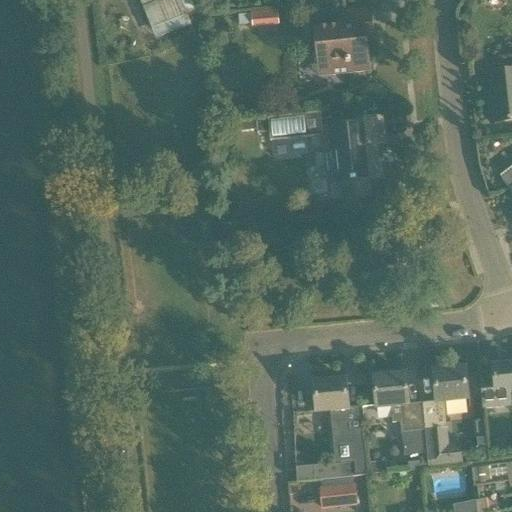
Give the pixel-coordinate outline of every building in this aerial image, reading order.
[(139,0),(155,39),(191,25),(187,15),(195,12),(190,0),(139,0)] [(254,10),(255,27),(280,26),(279,9),(254,10)] [(314,31),(318,64),(345,61),(346,74),(369,72),(365,31),(372,30),(370,11),(339,14),(340,28),(314,31)] [(489,105),(491,124),(511,122),(511,72),(491,74),(494,105),(489,105)] [(372,146),(378,145),(385,144),(382,119),(362,121),(339,124),(339,127),(322,129),(321,120),(331,119),(330,113),(320,113),(320,115),(256,121),(239,123),(240,132),(257,131),(257,134),(269,133),(270,142),(320,137),(321,150),(324,150),(335,148),(339,186),(349,185),(351,199),(371,197),(369,180),(381,179),(380,165),(374,166),(372,146)] [(511,172),(502,181),(511,193),(511,172)] [(227,266),(228,277),(252,274),(251,264),(227,266)] [(492,367),(493,374),(481,375),(484,410),(509,407),(508,391),(511,390),(511,362),(507,363),(507,366),(492,367)] [(422,405),(425,447),(426,455),(427,468),(462,464),(460,443),(448,444),(446,430),(444,403),(468,401),(465,370),(433,373),(435,403),(422,405)] [(376,409),(392,408),(394,424),(401,424),(405,457),(426,455),(425,447),(422,405),(408,406),(405,375),(373,378),(376,409)] [(316,413),(330,412),(333,445),(363,442),(360,409),(347,410),(345,381),(329,383),(328,380),(330,380),(330,379),(313,380),(314,382),(315,381),(316,384),(313,384),(316,413)] [(355,463),(333,465),(313,467),(296,468),(297,483),(314,482),(320,481),(334,480),(337,480),(352,478),(356,478),(356,477),(355,468),(355,463)] [(386,465),(367,466),(368,476),(386,474),(386,465)] [(475,469),(477,485),(484,485),(482,469),(475,469)] [(358,506),(355,484),(319,489),(322,511),(358,506)] [(477,511),(476,503),(464,505),(465,511),(477,511)]
